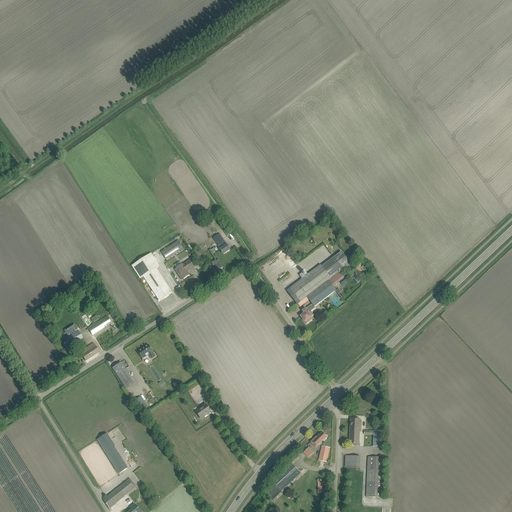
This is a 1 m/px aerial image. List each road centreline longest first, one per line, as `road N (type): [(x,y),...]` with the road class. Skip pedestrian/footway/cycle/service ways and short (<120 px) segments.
road 1 (unclassified): [(37,400),(243,267),(339,393)]
road 2 (secondary): [(339,393),(511,230)]
road 3 (secondary): [(229,511),(328,402)]
road 4 (unclassified): [(37,400),(106,511)]
